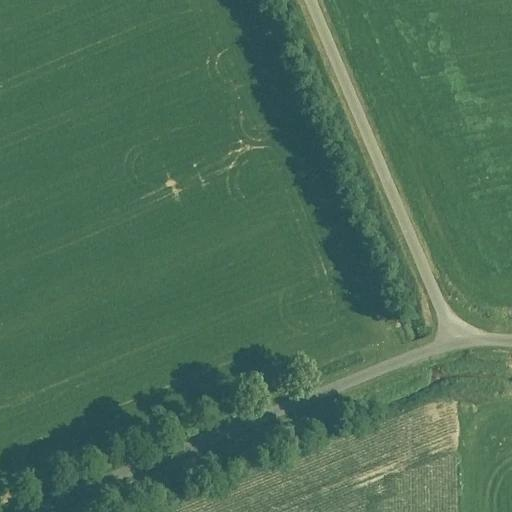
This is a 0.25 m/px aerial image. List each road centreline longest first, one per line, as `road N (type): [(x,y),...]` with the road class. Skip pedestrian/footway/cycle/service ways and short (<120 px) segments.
road 1 (unclassified): [(453,327),(0,506)]
road 2 (unclassified): [(453,327),(319,0)]
